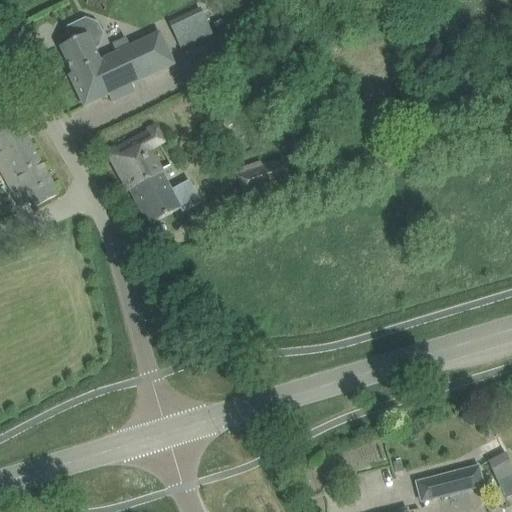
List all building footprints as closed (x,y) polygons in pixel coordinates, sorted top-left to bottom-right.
[(175,41),(208,26),(199,8),(167,23),(175,41)] [(83,107),(108,95),(111,103),(133,92),(131,87),(174,67),(158,33),(100,60),(95,49),(98,48),(103,34),(98,23),(87,20),(85,21),(67,29),(73,41),(59,48),(72,74),(68,76),(83,107)] [(35,208),(40,205),(58,195),(25,136),(29,134),(10,96),(0,101),(0,153),(2,153),(19,183),(9,189),(19,207),(31,200),(35,208)] [(148,227),(166,217),(190,204),(157,143),(160,142),(153,130),(109,154),(148,227)] [(334,147),(323,150),(326,161),(338,157),(334,147)] [(288,180),(282,160),(262,167),(260,163),(235,172),(243,195),(288,180)] [(159,296),(149,301),(154,310),(164,305),(159,296)] [(494,481),(511,475),(511,469),(507,454),(487,460),(494,481)] [(480,468),(454,474),(416,484),(421,503),(459,493),(484,487),(480,468)]
